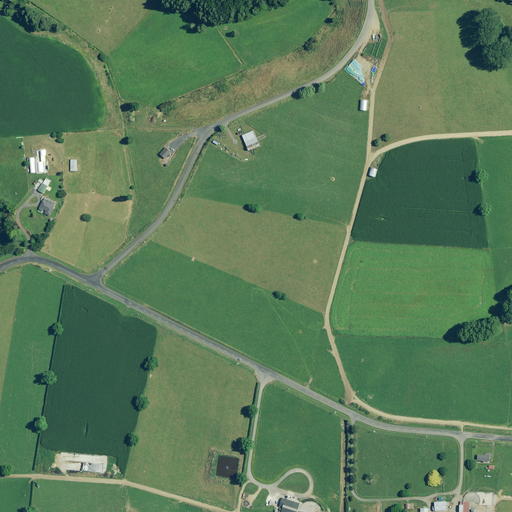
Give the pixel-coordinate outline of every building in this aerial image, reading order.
[(260,146),(254,131),(243,135),(249,151),(260,146)] [(378,169),(371,167),(369,175),(375,177),(378,169)] [(48,186),(43,183),(39,191),(44,194),(48,186)] [(40,208),(39,210),(43,211),(44,210),(47,211),(45,213),(50,216),(55,206),(44,201),(43,200),(40,208)] [(491,453),(485,453),(485,455),(478,455),(478,461),(490,461),(491,453)] [(297,511),(300,504),(283,498),(280,506),(280,507),(278,511),(297,511)] [(447,510),(446,501),(435,503),(436,511),(447,510)] [(469,511),(470,502),(460,501),(459,511),(469,511)]
